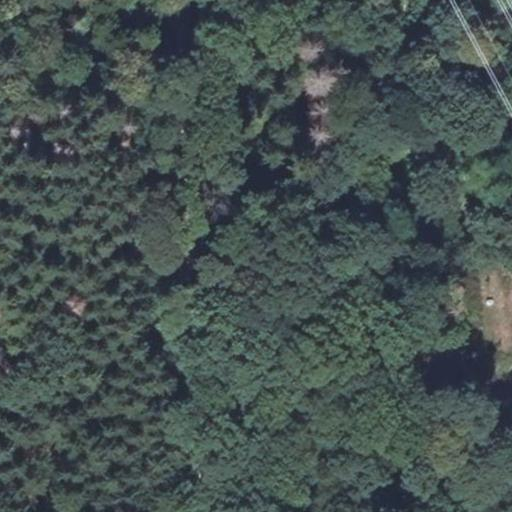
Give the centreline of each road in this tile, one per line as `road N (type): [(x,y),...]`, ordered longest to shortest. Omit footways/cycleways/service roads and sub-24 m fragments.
road 1 (track): [(256,511),(297,302),(400,49),(396,0)]
road 2 (track): [(207,511),(184,252),(182,0)]
